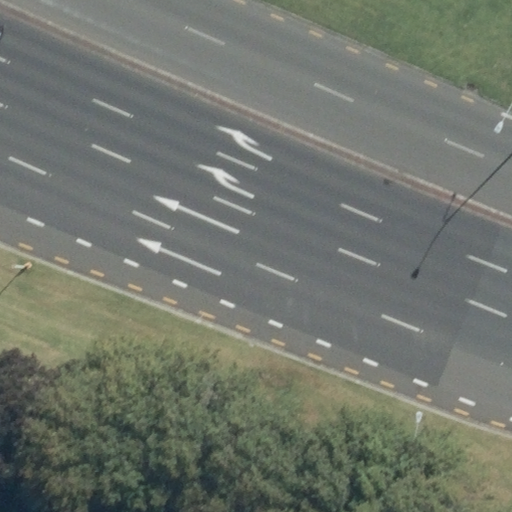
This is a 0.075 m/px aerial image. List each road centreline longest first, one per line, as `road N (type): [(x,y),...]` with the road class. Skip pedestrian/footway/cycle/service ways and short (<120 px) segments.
road 1 (primary): [(511,318),(0,108)]
road 2 (primary): [(119,0),(511,158)]
